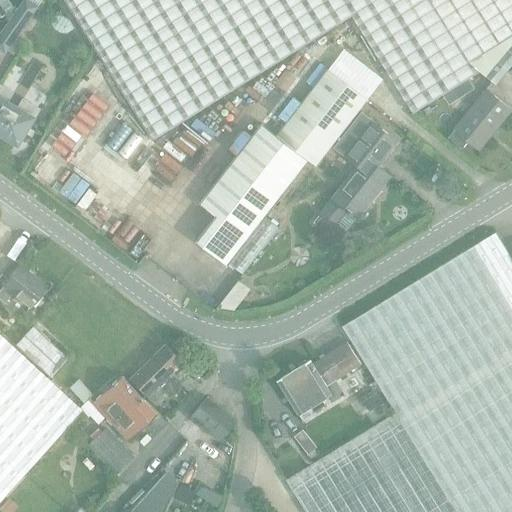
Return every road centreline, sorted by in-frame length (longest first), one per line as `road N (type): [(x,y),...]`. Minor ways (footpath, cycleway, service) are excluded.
road 1 (unclassified): [(237,339),(296,324),(511,194)]
road 2 (unclassified): [(237,339),(185,325),(0,186)]
